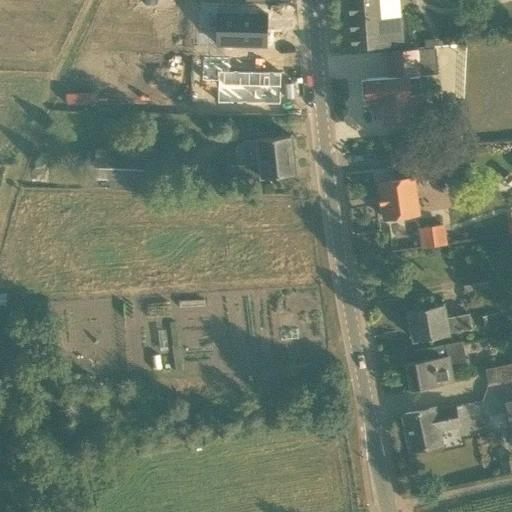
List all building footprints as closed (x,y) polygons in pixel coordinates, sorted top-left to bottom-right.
[(349,0),(353,49),(373,47),(402,45),(400,18),(381,20),(379,0),(349,0)] [(219,12),(218,44),(266,45),(267,13),(219,12)] [(412,111),(423,110),(421,91),(429,88),(428,73),(439,72),(437,47),(388,51),(390,77),(366,78),(366,79),(367,79),(367,81),(363,85),(364,93),(368,96),(368,98),(368,99),(370,99),(371,106),(375,108),(375,115),(385,115),(385,121),(412,119),(412,111)] [(210,69),(209,102),(274,103),(274,70),(210,69)] [(228,180),(275,175),(295,173),(291,135),(259,138),(261,162),(227,166),(228,180)] [(420,213),(413,164),(426,162),(424,145),(390,149),(392,167),(393,166),(395,179),(379,181),(384,218),(420,213)] [(151,157),(131,155),(113,155),(112,179),(150,181),(151,157)] [(422,245),(444,243),(442,227),(420,229),(422,245)] [(465,292),(490,289),(488,275),(463,279),(465,292)] [(415,339),(434,335),(450,333),(450,332),(472,328),(469,313),(447,317),(444,302),(409,309),(410,313),(407,315),(408,321),(412,323),(415,339)] [(411,389),(453,381),(450,363),(465,360),(461,341),(414,350),(415,351),(417,351),(419,361),(407,363),(411,389)] [(489,383),(508,379),(511,378),(511,363),(486,368),(489,383)] [(439,429),(459,425),(455,406),(441,409),(441,407),(435,408),(434,407),(404,414),(411,450),(442,443),(439,429)]
